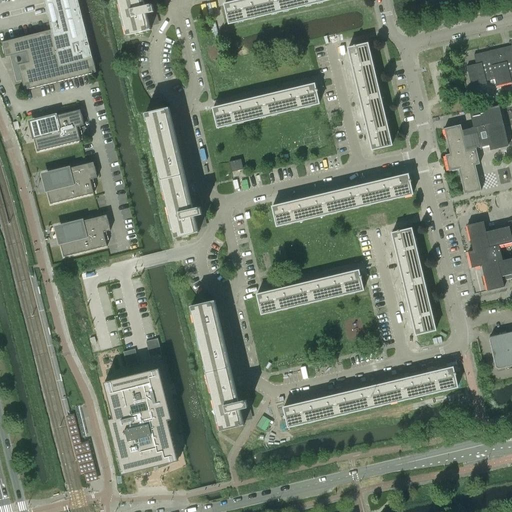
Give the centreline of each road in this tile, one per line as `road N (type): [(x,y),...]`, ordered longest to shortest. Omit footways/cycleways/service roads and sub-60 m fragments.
road 1 (tertiary): [(197,511),(465,448)]
road 2 (residential): [(404,359),(273,392),(247,375),(229,299)]
road 3 (residential): [(455,344),(459,326),(419,155)]
road 4 (residential): [(223,201),(358,169)]
road 5 (residential): [(404,359),(374,235)]
road 6 (residential): [(358,169),(331,49)]
